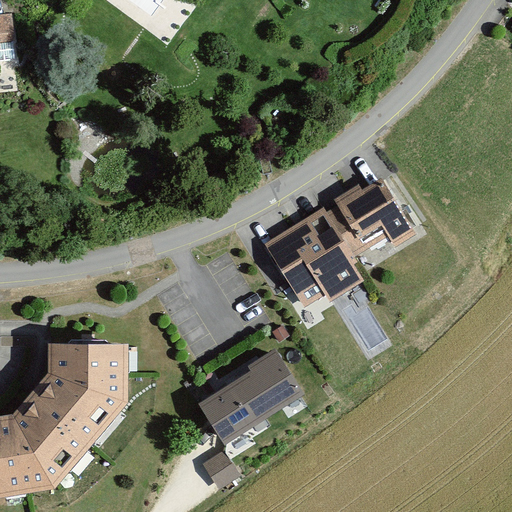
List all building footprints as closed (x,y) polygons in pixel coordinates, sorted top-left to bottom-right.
[(0,46),(11,45),(8,18),(0,18),(0,46)] [(377,171),(257,245),(303,318),(360,283),(348,264),(388,239),(394,248),(417,234),(377,171)] [(125,342),(43,342),(43,373),(7,414),(0,415),(0,498),(45,491),(121,404),(125,342)] [(208,390),(190,401),(216,442),(303,389),(278,348),(208,390)] [(224,449),(204,463),(221,487),(241,473),(224,449)]
